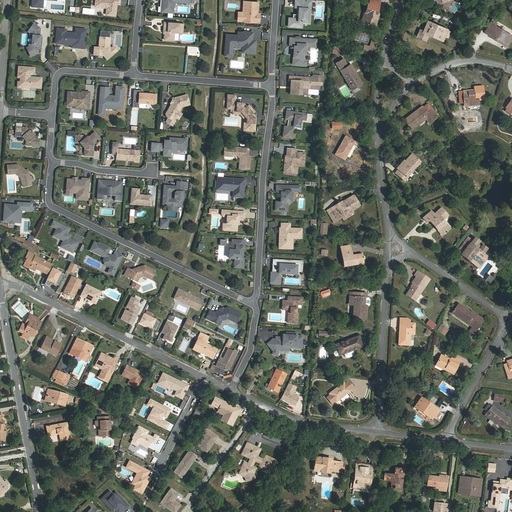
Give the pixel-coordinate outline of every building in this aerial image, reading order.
[(32,0),(32,9),(43,9),(43,1),(57,1),(57,0),(32,0)] [(120,0),(95,0),(95,6),(107,7),(106,15),(116,16),(117,7),(120,6),(120,0)] [(189,0),(162,0),(162,8),(160,8),(158,8),(158,13),(168,14),(168,6),(171,6),(173,5),(173,3),(183,4),(183,3),(190,3),(189,0)] [(362,21),(375,25),(379,14),(376,14),(380,1),(375,0),(370,0),(369,5),(367,4),(362,21)] [(305,2),(294,1),(294,9),(296,9),(296,11),(297,11),(297,16),(296,16),(292,16),(291,20),(287,19),(287,28),(301,29),(301,25),(302,23),(306,23),(307,15),(309,15),(309,10),(304,9),(305,2)] [(243,14),(238,14),(237,23),(260,25),(260,15),(258,15),(259,4),(247,3),(246,14),(243,14)] [(416,23),(419,17),(412,14),(409,20),(416,23)] [(492,20),(485,32),(488,34),(487,35),(493,39),(494,37),(507,44),(511,36),(510,35),(494,25),(495,23),(492,20)] [(423,32),(442,40),(445,36),(447,30),(427,21),(423,32)] [(179,34),(180,24),(164,23),(163,33),(164,33),(164,35),(164,41),(173,42),(174,34),(179,34)] [(40,30),(33,26),(28,34),(30,35),(30,37),(32,38),(32,46),(29,46),(29,49),(27,50),(31,58),(38,54),(39,47),(40,47),(41,38),(40,38),(38,38),(38,34),(40,30)] [(77,44),(76,49),(84,50),(86,32),(76,31),(75,35),(65,34),(66,31),(57,31),(56,39),(64,40),(64,44),(72,45),(72,44),(77,44)] [(252,42),(253,34),(244,34),(244,35),(238,34),(238,38),(226,37),(226,42),(227,42),(227,45),(226,45),(225,58),(232,59),(232,47),(242,48),(246,48),(246,54),(251,55),(251,53),(254,54),(255,47),(253,47),(254,42),(252,42)] [(505,46),(507,44),(494,37),(493,39),(505,46)] [(72,49),(76,49),(77,44),(72,44),(72,45),(64,44),(64,40),(56,39),(55,45),(72,47),(72,49)] [(107,61),(115,55),(111,50),(109,48),(110,40),(100,39),(99,50),(94,49),(94,57),(99,57),(99,56),(102,56),(107,61)] [(296,40),(290,39),(290,47),(294,48),(294,53),(295,54),(295,56),(293,57),(293,66),(302,67),(303,56),(303,54),(305,54),(306,45),(310,45),(311,41),(300,40),(300,39),(296,39),(296,40)] [(316,41),(311,41),(310,45),(306,45),(305,54),(303,54),(303,56),(302,67),(306,67),(306,62),(305,62),(305,56),(307,56),(307,48),(316,49),(316,41)] [(370,53),(373,43),(371,42),(370,47),(364,46),(363,51),(370,53)] [(341,55),(342,49),(333,46),(332,52),(341,55)] [(353,87),(357,85),(361,82),(351,64),(347,66),(343,59),(335,63),(347,82),(349,81),(353,87)] [(41,89),(42,79),(33,79),(33,80),(30,80),(30,79),(30,74),(34,75),(35,69),(19,68),(18,79),(21,79),(20,84),(23,87),(30,87),(30,89),(41,89)] [(313,80),(289,78),(289,83),(291,83),(290,96),(301,97),(302,87),(302,83),(309,84),(309,87),(321,87),(322,78),(313,77),(313,79),(313,80)] [(347,82),(351,89),(357,86),(357,85),(353,87),(349,81),(347,82)] [(111,88),(100,87),(98,116),(105,117),(106,110),(123,111),(125,87),(116,86),(115,95),(110,95),(111,88)] [(468,104),(468,106),(479,105),(479,100),(474,99),(474,96),(478,96),(478,86),(473,86),(474,90),(462,90),(462,91),(458,91),(459,104),(463,103),(463,104),(468,104)] [(84,110),(88,111),(89,99),(86,99),(86,95),(82,94),(80,94),(78,95),(75,95),(74,94),(68,93),(67,107),(76,108),(76,106),(84,107),(84,110)] [(139,95),(138,105),(156,106),(156,96),(139,95)] [(189,106),(187,96),(175,99),(173,102),(174,104),(173,105),(171,105),(166,115),(167,118),(168,119),(166,123),(173,127),(175,122),(174,122),(175,119),(178,114),(182,108),(189,106)] [(247,133),(255,133),(255,129),(253,129),(254,126),(255,126),(256,120),(252,119),(251,117),(253,115),(253,113),(250,109),(248,108),(245,111),(243,109),(243,105),(235,105),(236,97),(228,97),(227,110),(233,111),(233,116),(236,116),(237,114),(241,114),(247,121),(246,125),(248,126),(247,133)] [(422,107),(404,120),(409,127),(420,119),(422,122),(425,119),(429,124),(436,118),(431,111),(432,110),(428,104),(422,108),(422,107)] [(306,117),(306,115),(287,113),(286,121),(288,121),(287,126),(289,126),(288,129),(287,129),(284,128),(283,138),(292,140),(293,128),(298,129),(300,128),(301,121),(305,121),(306,117)] [(244,133),(247,133),(248,126),(246,125),(247,121),(241,114),(237,114),(236,116),(240,116),(244,121),(244,133)] [(420,119),(409,127),(411,130),(422,122),(420,119)] [(27,129),(16,129),(16,138),(22,138),(26,143),(29,143),(30,145),(30,147),(35,148),(35,149),(39,149),(40,140),(36,140),(33,136),(30,133),(27,129)] [(84,157),(92,158),(93,151),(91,151),(92,147),(93,146),(100,140),(94,134),(87,140),(87,139),(85,140),(83,138),(79,137),(79,144),(80,144),(84,151),(84,157)] [(335,154),(344,160),(346,156),(349,158),(355,147),(352,145),(354,142),(345,137),(335,154)] [(152,144),(152,152),(159,153),(159,151),(164,152),(169,152),(170,151),(176,151),(186,152),(187,140),(170,139),(170,142),(165,142),(165,145),(152,144)] [(139,164),(140,152),(117,150),(117,144),(113,144),(112,155),(117,156),(116,161),(134,162),(134,163),(139,164)] [(234,150),(225,149),(224,158),(233,158),(234,157),(238,157),(240,160),(240,170),(250,171),(250,158),(248,158),(246,158),(246,155),(248,155),(248,150),(234,149),(234,150)] [(296,151),(288,150),(287,158),(289,158),(289,161),(287,161),(285,161),(284,173),(294,174),(295,165),(304,166),(305,155),(296,154),(296,151)] [(395,173),(404,182),(407,179),(405,177),(419,161),(411,154),(404,162),(403,161),(396,169),(398,170),(395,173)] [(304,167),(304,166),(295,165),(294,174),(297,175),(298,167),(304,167)] [(25,172),(26,172),(19,166),(8,167),(8,176),(16,175),(21,179),(24,188),(32,186),(31,182),(32,182),(31,178),(30,178),(29,173),(27,174),(25,172)] [(241,193),(241,188),(244,188),(244,186),(245,186),(246,181),(218,179),(217,190),(233,191),(234,193),(234,198),(243,198),(243,193),(241,193)] [(88,201),(90,180),(83,180),(83,181),(77,181),(76,182),(74,182),(75,181),(74,181),(68,180),(67,191),(79,192),(79,200),(88,201)] [(123,184),(99,182),(98,201),(104,201),(104,197),(106,195),(114,195),(116,198),(115,202),(121,202),(123,184)] [(158,186),(148,185),(147,193),(153,193),(152,201),(156,201),(158,186)] [(167,207),(176,207),(182,208),(184,188),(177,188),(165,187),(164,195),(165,195),(165,198),(164,198),(163,206),(167,207)] [(294,191),(295,188),(277,187),(276,195),(281,195),(280,202),(281,202),(281,204),(276,203),(275,212),(287,212),(287,204),(290,204),(292,202),(293,197),(291,197),(291,193),(293,193),(294,191)] [(140,190),(132,189),(131,201),(134,204),(143,205),(143,206),(152,207),(153,197),(139,195),(140,190)] [(79,192),(67,191),(67,196),(72,196),(72,193),(78,194),(77,200),(79,200),(79,192)] [(342,217),(343,220),(351,215),(349,212),(360,206),(353,196),(340,204),(340,203),(327,211),(334,222),(342,217)] [(24,211),(25,204),(18,204),(18,207),(5,206),(4,223),(10,223),(10,221),(16,222),(19,219),(20,213),(21,213),(22,211),(24,211)] [(436,226),(443,234),(450,228),(443,220),(448,216),(441,208),(434,214),(431,211),(423,218),(427,222),(429,220),(435,227),(436,226)] [(244,213),(221,211),(221,215),(222,217),(226,218),(226,225),(225,231),(236,232),(237,226),(237,220),(239,221),(244,221),(244,213)] [(10,221),(10,223),(21,224),(21,213),(20,213),(19,219),(16,222),(10,221)] [(63,227),(54,223),(51,227),(56,230),(58,230),(56,234),(57,239),(63,242),(60,248),(72,254),(76,245),(72,243),(72,242),(68,239),(69,237),(66,236),(69,230),(66,228),(65,229),(62,228),(63,227)] [(289,230),(289,225),(281,225),(281,229),(282,229),(282,237),(283,238),(283,240),(282,241),(282,247),(290,248),(290,241),(292,239),(301,240),(301,230),(289,230)] [(434,228),(441,235),(443,234),(436,226),(435,227),(434,228)] [(282,237),(282,229),(281,229),(279,229),(279,250),(292,250),(292,239),(290,241),(290,248),(282,247),(282,241),(283,240),(283,238),(282,237)] [(470,261),(471,259),(478,264),(484,255),(469,244),(472,241),(467,237),(458,251),(462,254),(470,261)] [(39,248),(24,241),(24,242),(23,244),(38,251),(39,248)] [(242,249),(243,249),(244,243),(231,242),(231,247),(229,247),(228,259),(234,260),(234,268),(242,269),(242,260),(241,260),(242,252),(242,249)] [(115,271),(121,257),(114,254),(112,257),(109,256),(110,254),(107,253),(108,251),(109,249),(98,244),(97,245),(93,243),(89,252),(104,259),(103,262),(104,266),(110,269),(115,271)] [(357,264),(363,263),(362,254),(351,256),(350,245),(340,247),(343,265),(357,264)] [(41,271),(46,274),(51,264),(34,256),(34,255),(28,252),(27,253),(25,258),(27,258),(23,266),(34,271),(35,268),(41,271)] [(487,257),(484,255),(478,264),(480,266),(487,257)] [(469,262),(478,268),(480,266),(478,264),(471,259),(470,261),(469,262)] [(297,262),(279,261),(279,271),(275,271),(275,274),(272,274),(271,274),(270,285),(279,285),(280,275),(290,275),(290,271),(296,272),(297,262)] [(302,273),(302,263),(297,262),(296,272),(290,271),(290,275),(296,276),(296,273),(302,273)] [(73,273),(76,266),(71,264),(67,270),(73,273)] [(131,271),(127,269),(123,276),(136,283),(138,279),(143,277),(150,281),(155,272),(144,267),(137,269),(135,272),(134,272),(131,271)] [(58,286),(64,275),(52,269),(44,285),(48,287),(51,282),(54,283),(58,286)] [(418,270),(415,274),(417,275),(413,282),(415,284),(414,285),(412,285),(406,294),(415,300),(430,279),(418,270)] [(73,298),(81,281),(71,277),(63,293),(73,298)] [(94,303),(100,292),(85,285),(80,296),(94,303)] [(329,294),(326,288),(319,291),(322,297),(329,294)] [(176,297),(179,291),(177,290),(173,300),(185,306),(186,304),(178,300),(176,297)] [(198,311),(202,303),(198,301),(199,300),(189,296),(189,297),(186,296),(186,294),(179,291),(176,297),(178,300),(186,304),(185,306),(198,311)] [(366,298),(366,293),(352,292),(352,297),(351,297),(350,305),(353,305),(352,319),(365,320),(366,306),(367,306),(369,304),(370,300),(368,298),(366,298)] [(124,321),(131,324),(139,308),(136,306),(138,300),(131,297),(126,307),(129,309),(124,321)] [(289,315),(288,315),(287,324),(297,325),(298,315),(296,315),(297,309),(297,306),(302,306),(302,299),(288,298),(288,302),(283,302),(282,311),(288,311),(290,311),(289,315)] [(476,330),(484,320),(475,314),(475,315),(459,304),(452,313),(456,316),(459,318),(459,317),(471,326),(471,327),(476,330)] [(214,314),(210,312),(206,320),(215,324),(217,321),(219,320),(222,322),(227,320),(236,324),(241,315),(228,309),(223,309),(223,311),(222,312),(221,313),(219,312),(219,311),(214,314)] [(155,330),(160,322),(144,314),(140,323),(155,330)] [(36,322),(28,317),(25,323),(28,324),(26,327),(22,325),(18,331),(23,333),(21,336),(27,339),(29,334),(33,336),(40,323),(36,322)] [(410,334),(414,334),(414,323),(409,323),(409,320),(407,319),(400,318),(400,322),(400,323),(401,323),(401,327),(399,327),(399,331),(400,331),(400,333),(399,333),(398,345),(409,345),(410,334)] [(193,322),(186,319),(183,324),(190,327),(193,322)] [(176,328),(165,323),(160,334),(164,336),(162,340),(169,343),(176,328)] [(444,336),(448,330),(440,325),(436,331),(444,336)] [(213,359),(217,349),(205,343),(202,342),(205,335),(201,333),(193,349),(213,359)] [(302,349),(302,338),(297,337),(297,335),(287,334),(287,336),(287,337),(283,337),(283,340),(282,340),(276,339),(276,341),(273,341),(267,345),(271,348),(274,348),(274,350),(282,350),(283,347),(302,349)] [(352,350),(362,346),(358,336),(335,345),(337,350),(334,351),(333,354),(334,356),(336,357),(344,354),(345,357),(347,358),(354,356),(352,350)] [(61,345),(54,341),(53,342),(45,338),(40,348),(56,356),(61,345)] [(86,360),(92,348),(84,344),(85,342),(77,338),(70,353),(86,360)] [(223,359),(227,350),(224,348),(219,358),(223,359)] [(236,354),(227,350),(223,359),(219,358),(215,366),(225,371),(228,370),(236,354)] [(113,359),(107,356),(107,357),(105,356),(105,355),(101,353),(94,366),(103,370),(99,377),(108,381),(111,374),(119,359),(114,357),(113,359)] [(435,365),(453,374),(459,364),(460,360),(452,356),(451,360),(441,355),(435,365)] [(126,366),(122,375),(130,379),(127,384),(136,388),(144,371),(140,369),(139,372),(131,368),(131,369),(126,366)] [(276,369),(267,388),(277,393),(286,374),(276,369)] [(65,383),(69,376),(59,371),(56,378),(65,383)] [(344,382),(335,389),(329,394),(335,402),(346,395),(350,391),(344,382)] [(59,402),(58,404),(63,406),(65,400),(70,401),(71,397),(66,395),(49,390),(46,399),(59,402)] [(233,406),(217,398),(214,406),(221,409),(219,413),(226,416),(230,418),(228,423),(234,426),(242,410),(236,407),(235,408),(233,407),(233,406)] [(414,408),(429,419),(431,416),(436,409),(421,398),(414,408)] [(490,417),(497,422),(503,428),(509,420),(492,406),(484,415),(488,418),(490,417)] [(436,409),(431,416),(434,418),(439,411),(436,409)] [(100,426),(100,436),(110,436),(109,417),(97,418),(97,421),(95,421),(95,426),(98,426),(100,426)] [(70,439),(67,423),(46,427),(48,436),(59,434),(60,440),(70,439)] [(206,438),(200,446),(208,452),(215,442),(214,441),(218,436),(207,429),(203,436),(206,438)] [(244,476),(253,473),(252,470),(255,465),(251,463),(254,457),(260,461),(258,465),(260,466),(270,472),(277,460),(265,453),(263,457),(258,454),(255,452),(259,444),(250,439),(247,445),(248,446),(245,451),(251,455),(249,459),(245,456),(242,461),(243,462),(239,468),(242,470),(243,473),(244,476)] [(263,446),(259,444),(255,452),(258,454),(263,446)] [(195,460),(198,457),(191,451),(175,473),(183,478),(187,472),(184,470),(186,468),(190,467),(194,462),(193,462),(194,459),(195,460)] [(331,459),(315,457),(314,467),(321,468),(321,472),(320,476),(329,478),(330,470),(340,472),(342,462),(331,461),(331,459)] [(365,467),(355,466),(353,484),(368,487),(371,465),(365,464),(365,467)] [(402,469),(395,468),(394,475),(384,474),(383,481),(390,482),(394,482),(393,489),(400,490),(401,480),(399,480),(399,475),(402,476),(402,469)] [(447,478),(438,477),(428,476),(427,486),(439,487),(438,490),(445,491),(447,478)] [(481,479),(479,479),(460,476),(458,490),(472,492),(472,494),(479,495),(481,479)] [(0,492),(6,487),(8,485),(5,481),(3,482),(0,478),(0,492)] [(499,482),(493,481),(490,501),(488,501),(487,506),(497,508),(499,488),(511,490),(511,482),(511,481),(500,479),(499,482)] [(177,498),(179,495),(172,489),(162,503),(173,511),(176,511),(181,506),(175,501),(171,499),(174,496),(177,498)] [(128,507),(115,493),(112,496),(109,492),(100,500),(104,504),(107,501),(115,509),(113,511),(114,511),(120,511),(119,511),(121,509),(123,510),(123,511),(128,507)] [(115,509),(107,501),(104,504),(112,511),(113,511),(115,509)] [(444,511),(446,504),(434,502),(432,511),(444,511)]
